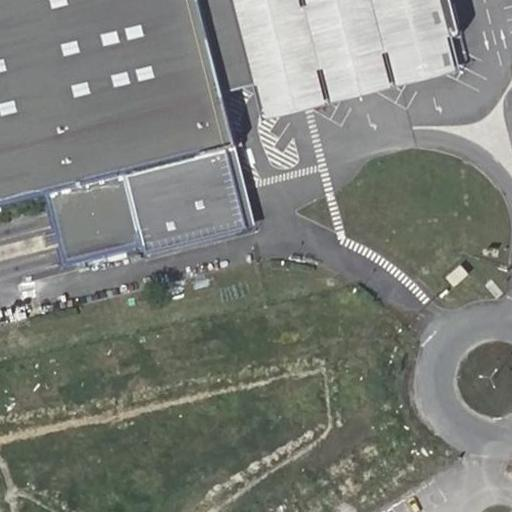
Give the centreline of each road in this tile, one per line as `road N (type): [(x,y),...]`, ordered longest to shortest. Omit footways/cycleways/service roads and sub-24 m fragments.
road 1 (unclassified): [(444,400),(251,511)]
road 2 (unclassified): [(511,319),(472,323),(447,346),(440,363),(444,400)]
